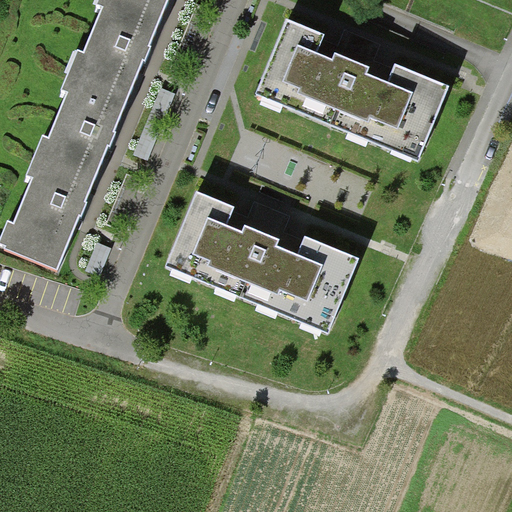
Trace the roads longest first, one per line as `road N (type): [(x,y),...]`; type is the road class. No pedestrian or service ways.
road 1 (residential): [(232,0),(93,336)]
road 2 (track): [(382,364),(353,398),(307,409),(93,336)]
road 3 (track): [(433,245),(382,364),(511,423)]
road 4 (residential): [(511,70),(433,245)]
